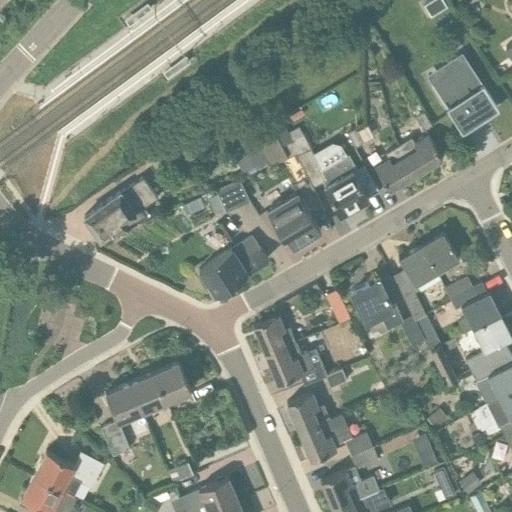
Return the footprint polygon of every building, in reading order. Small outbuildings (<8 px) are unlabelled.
[(443,0),(430,0),(423,4),(430,16),(447,6),(443,0)] [(462,132),(476,123),(499,108),(483,83),(482,84),(468,61),(434,82),(431,84),(462,132)] [(303,109),(292,116),(294,120),(305,114),(303,109)] [(424,129),(432,124),(423,111),(415,116),(424,129)] [(288,157),(282,144),(270,122),(255,131),(259,140),(233,153),(235,156),(225,160),(230,171),(240,166),(244,176),(270,163),(271,164),(288,157)] [(354,147),(362,142),(354,128),(346,133),(354,147)] [(323,169),(303,132),(282,144),(288,157),(295,154),(307,175),(313,187),(321,181),(340,214),(368,198),(352,170),(357,167),(348,154),(323,169)] [(399,145),(415,173),(442,157),(428,134),(414,142),(412,137),(399,145)] [(415,173),(399,145),(386,153),(389,158),(375,166),(389,189),(415,173)] [(322,206),(313,187),(307,175),(292,184),(297,192),(267,210),(282,236),(285,234),(292,246),(320,230),(310,213),(322,206)] [(114,235),(136,225),(139,224),(150,217),(143,206),(156,196),(143,176),(84,216),(100,239),(111,231),(114,235)] [(226,210),(248,200),(238,179),(216,190),(217,192),(224,207),(226,210)] [(199,197),(183,205),(188,216),(205,207),(199,197)] [(444,232),(421,245),(437,271),(460,258),(444,232)] [(259,247),(251,236),(232,249),(231,248),(199,269),(215,294),(268,259),(260,246),(259,247)] [(416,320),(427,314),(415,292),(419,289),(416,283),(437,271),(421,245),(399,258),(405,268),(393,275),(404,297),(405,299),(412,313),(416,320)] [(450,298),(472,287),(466,276),(445,287),(450,298)] [(379,313),(385,326),(400,320),(402,318),(395,304),(391,305),(378,278),(351,291),(365,320),(379,313)] [(472,328),(499,315),(482,281),(472,287),(450,298),(455,307),(461,304),(466,316),(458,321),(464,332),(472,328)] [(339,321),(349,315),(336,289),(325,294),(339,321)] [(411,345),(424,338),(416,320),(412,313),(402,318),(400,320),(402,324),(411,345)] [(266,353),(295,341),(289,327),(284,329),(278,314),(253,324),(266,353)] [(441,342),(427,314),(416,320),(424,338),(430,348),(441,342)] [(510,337),(499,315),(472,328),(483,351),(470,357),(465,359),(470,370),(509,350),(504,340),(510,337)] [(440,343),(444,351),(458,344),(454,337),(440,343)] [(300,353),(295,341),(266,353),(278,381),(299,372),(315,365),(307,349),(300,353)] [(429,349),(446,381),(457,376),(444,351),(440,343),(429,349)] [(511,390),(511,355),(509,350),(470,370),(486,404),(511,390)] [(178,360),(153,371),(165,400),(191,389),(178,360)] [(330,386),(346,379),(341,368),(324,375),(330,386)] [(141,410),(165,400),(153,371),(129,381),(141,410)] [(118,420),(141,410),(129,381),(105,391),(117,419),(118,420)] [(511,390),(486,404),(498,426),(499,426),(504,435),(511,431),(511,390)] [(299,430),(327,418),(321,404),(317,406),(311,392),(287,402),(299,430)] [(427,420),(435,430),(448,419),(440,409),(427,420)] [(341,412),(327,418),(299,430),(311,459),(335,449),(333,443),(351,436),(341,412)] [(118,420),(117,419),(100,426),(112,454),(129,447),(118,420)] [(344,439),(350,454),(372,445),(365,430),(344,439)] [(485,444),(480,433),(472,437),(478,448),(485,444)] [(372,445),(350,454),(357,468),(378,459),(372,445)] [(436,460),(433,451),(432,449),(418,455),(419,457),(422,465),(436,460)] [(47,450),(34,474),(76,497),(76,496),(74,495),(81,481),(91,487),(103,463),(80,451),(73,464),(47,450)] [(173,482),(192,473),(188,462),(168,470),(173,482)] [(443,466),(433,471),(437,480),(447,475),(443,466)] [(378,488),(372,475),(351,484),(344,470),(320,480),(332,508),(361,495),(378,488)] [(480,481),(472,470),(459,480),(467,490),(480,481)] [(67,511),(69,510),(76,497),(34,474),(22,498),(49,511),(48,511),(67,511)] [(228,476),(182,495),(188,511),(210,511),(238,500),(228,476)] [(452,485),(441,489),(445,498),(456,493),(452,485)] [(379,511),(391,507),(382,486),(378,488),(361,495),(332,508),(334,511),(363,511),(376,507),(378,511),(379,511)] [(169,496),(165,489),(151,495),(149,494),(143,504),(155,511),(161,502),(159,501),(169,496)] [(477,511),(490,511),(480,491),(469,497),(477,511)] [(243,511),(238,500),(210,511),(243,511)]
